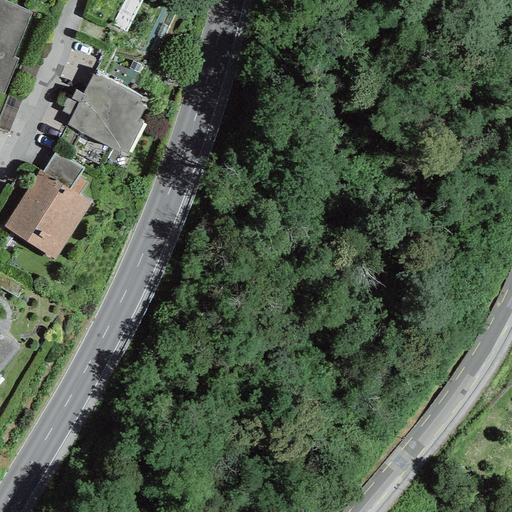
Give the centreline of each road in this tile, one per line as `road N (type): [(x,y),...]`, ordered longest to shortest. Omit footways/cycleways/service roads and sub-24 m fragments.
road 1 (tertiary): [(2,511),(87,364),(171,184),(226,0)]
road 2 (residential): [(511,304),(454,401),(362,511)]
road 3 (residential): [(0,171),(77,0)]
